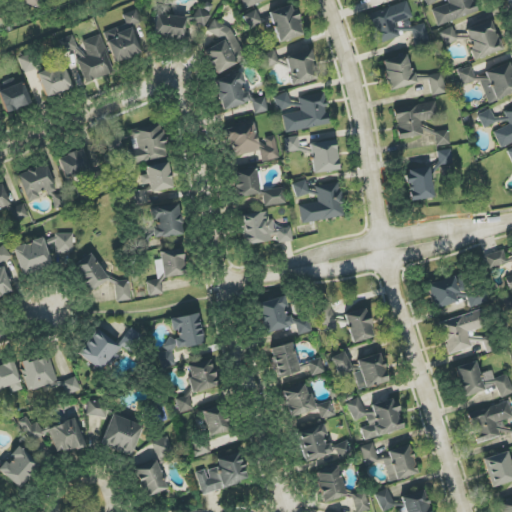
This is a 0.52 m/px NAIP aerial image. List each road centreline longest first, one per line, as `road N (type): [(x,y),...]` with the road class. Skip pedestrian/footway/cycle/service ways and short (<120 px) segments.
road 1 (residential): [(285,511),(289,498),(242,375),(205,176),(177,96),(152,88),(0,149)]
road 2 (residential): [(466,511),(381,239),(352,76),(325,0)]
road 3 (residential): [(222,283),(388,263),(486,228)]
road 4 (residential): [(486,228),(381,239),(222,283)]
